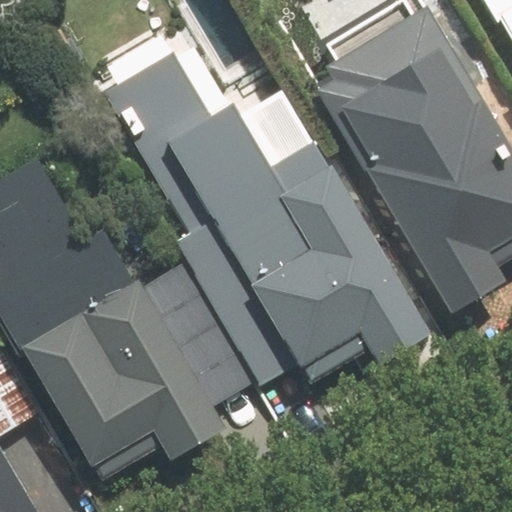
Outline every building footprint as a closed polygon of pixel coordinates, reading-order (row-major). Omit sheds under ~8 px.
[(511,65),(509,68),(511,72),(511,0),(479,0),(511,55),(511,65)] [(326,115),(444,319),(502,285),(481,249),(511,231),(511,178),(438,51),(326,115)] [(264,202),(216,229),(297,368),(354,336),(372,366),(425,335),(304,126),(241,162),(264,202)] [(0,177),(0,325),(13,348),(125,283),(95,230),(78,240),(31,159),(0,177)] [(180,264),(138,289),(209,411),(251,386),(180,264)] [(166,462),(220,431),(209,411),(138,289),(132,279),(125,283),(13,348),(85,472),(150,435),(166,462)] [(0,436),(34,417),(0,358),(0,436)] [(0,511),(25,511),(0,468),(0,511)]
